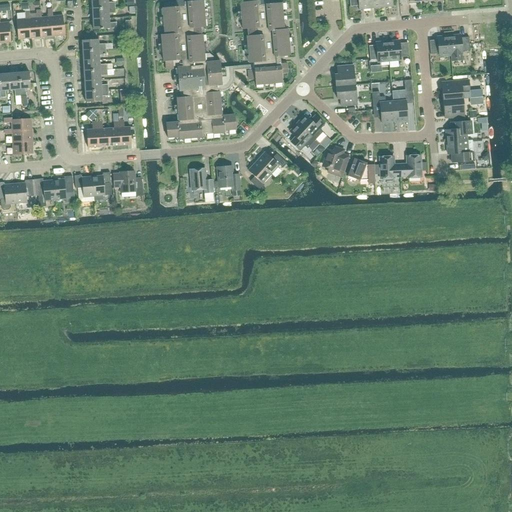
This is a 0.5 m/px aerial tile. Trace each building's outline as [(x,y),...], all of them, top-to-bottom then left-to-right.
[(107,0),(90,0),(91,9),(115,8),(114,2),(107,2),(107,0)] [(204,27),(202,1),(183,2),(163,4),(163,8),(162,8),(164,35),(161,35),(163,61),(164,61),(165,69),(173,69),(172,63),(176,63),(178,92),(180,92),(180,99),(177,99),(179,122),(165,124),(167,137),(178,137),(178,139),(202,137),(201,134),(212,133),(212,134),(224,133),(224,130),(235,129),(234,115),(221,116),(218,92),(219,91),(221,92),(234,76),(233,70),(249,69),(249,70),(247,70),(248,80),(254,80),(255,84),(281,82),(281,73),(287,73),(286,63),(280,64),(279,57),(289,56),(286,29),(283,29),(281,3),(279,3),(278,0),(263,0),(258,0),(248,0),(249,2),(240,3),(242,29),(246,29),(247,36),(246,36),(249,63),(250,63),(250,65),(220,67),(219,62),(213,62),(213,57),(209,53),(203,54),(201,35),(200,28),(204,27)] [(357,6),(358,10),(369,9),(368,0),(348,0),(349,7),(357,6)] [(368,0),(369,9),(381,8),(380,0),(368,0)] [(8,12),(18,12),(17,4),(8,4),(8,12)] [(115,8),(91,9),(92,19),(108,18),(108,14),(115,13),(115,8)] [(47,17),(41,18),(42,36),(54,35),(52,18),(52,9),(47,10),(47,17)] [(36,18),(29,19),(31,37),(42,36),(41,18),(40,10),(35,11),(36,18)] [(31,37),(29,19),(29,12),(24,12),(25,20),(16,21),(17,38),(31,37)] [(53,26),(63,25),(62,17),(52,18),(53,26)] [(108,18),(92,19),(93,30),(107,29),(108,32),(116,32),(115,23),(109,23),(108,18)] [(0,42),(10,41),(8,24),(0,24),(0,42)] [(53,26),(54,35),(64,34),(63,25),(53,26)] [(460,36),(448,37),(450,55),(451,61),(462,60),(461,52),(469,51),(468,37),(460,38),(460,36)] [(438,56),(450,55),(448,37),(436,38),(437,40),(429,41),(430,55),(438,54),(438,56)] [(97,40),(81,41),(82,51),(105,50),(109,50),(109,44),(98,44),(97,40)] [(399,41),(387,42),(389,61),(400,60),(400,57),(408,57),(407,43),(399,43),(399,41)] [(375,45),(368,46),(370,60),(377,59),(377,62),(389,61),(387,42),(375,43),(375,45)] [(105,50),(82,51),(82,61),(99,60),(98,55),(105,55),(105,50)] [(99,60),(82,61),(83,71),(106,70),(106,64),(99,65),(99,60)] [(334,75),(335,87),(354,85),(353,66),(337,67),(337,75),(334,75)] [(106,70),(83,71),(84,82),(100,80),(100,76),(106,75),(106,70)] [(28,72),(18,73),(20,96),(21,104),(26,103),(25,89),(30,88),(28,72)] [(18,73),(8,74),(9,90),(14,90),(14,96),(20,96),(18,73)] [(0,74),(0,97),(5,97),(4,90),(9,90),(8,74),(0,74)] [(100,80),(84,82),(84,92),(107,90),(107,85),(100,85),(100,80)] [(469,98),(469,91),(468,80),(441,83),(443,100),(462,99),(469,98)] [(356,105),(354,85),(335,87),(336,99),(339,99),(340,106),(356,105)] [(107,90),(84,92),(85,102),(101,101),(101,96),(108,96),(107,90)] [(371,92),(372,107),(379,106),(381,123),(394,122),(392,102),(385,102),(384,97),(379,97),(379,92),(371,92)] [(399,101),(392,102),(394,122),(407,121),(405,100),(404,95),(399,96),(399,101)] [(443,100),(444,118),(463,117),(462,99),(443,100)] [(91,121),(93,115),(87,113),(85,119),(91,121)] [(304,115),(296,123),(315,140),(322,132),(320,129),(324,124),(315,116),(310,120),(304,115)] [(4,130),(4,132),(31,131),(30,119),(11,120),(11,118),(3,118),(3,123),(11,123),(11,129),(4,130)] [(123,120),(118,121),(119,145),(130,145),(129,127),(123,128),(123,120)] [(113,128),(108,129),(109,146),(119,145),(118,121),(113,121),(113,128)] [(445,130),(446,142),(466,141),(466,134),(471,134),(470,121),(455,123),(455,129),(445,130)] [(87,147),(98,147),(96,122),(91,122),(92,130),(86,130),(87,147)] [(102,122),(96,122),(98,147),(109,146),(108,129),(102,129),(102,122)] [(299,151),(304,146),(307,149),(315,140),(296,123),(289,132),(295,137),(290,142),(299,151)] [(11,134),(12,143),(22,143),(31,142),(31,131),(4,132),(4,135),(11,134)] [(471,140),(466,141),(446,142),(447,154),(450,154),(451,163),(473,161),(473,152),(472,152),(471,140)] [(32,154),(31,142),(22,143),(22,155),(32,154)] [(12,155),(22,155),(22,143),(12,143),(12,155)] [(329,166),(327,172),(341,177),(348,156),(342,154),(343,150),(334,147),(333,151),(327,149),(322,164),(329,166)] [(264,152),(256,161),(270,175),(279,165),(282,168),(286,163),(276,154),(272,159),(264,152)] [(406,164),(400,165),(400,177),(407,176),(407,177),(421,177),(420,156),(406,157),(406,164)] [(393,157),(379,158),(379,165),(379,175),(380,179),(394,178),(394,177),(400,177),(400,165),(393,165),(393,157)] [(354,159),(347,176),(359,181),(359,180),(367,180),(367,184),(374,184),(374,175),(373,165),(367,165),(365,165),(366,163),(354,159)] [(247,170),(254,177),(249,181),(259,190),(264,185),(262,184),(270,175),(256,161),(247,170)] [(217,168),(218,187),(231,186),(231,190),(232,197),(240,196),(240,190),(238,176),(232,177),(231,166),(217,168)] [(189,170),(191,190),(204,189),(204,193),(206,193),(206,197),(213,196),(212,192),(211,180),(205,181),(205,169),(189,170)] [(121,198),(135,197),(142,196),(141,178),(134,178),(134,171),(119,172),(119,173),(112,174),(113,188),(120,188),(120,192),(121,198)] [(102,176),(93,177),(93,186),(94,197),(93,197),(93,201),(103,200),(102,196),(103,196),(111,195),(110,186),(109,173),(102,174),(102,176)] [(83,197),(93,197),(94,197),(93,177),(81,178),(81,175),(74,176),(75,188),(82,187),(83,197)] [(53,180),(55,200),(65,199),(65,205),(74,204),(73,193),(71,176),(63,177),(63,179),(53,180)] [(39,207),(45,207),(45,201),(55,200),(53,180),(43,181),(42,179),(34,180),(35,196),(38,196),(39,207)] [(24,183),(14,184),(16,204),(26,203),(25,197),(33,196),(31,180),(24,181),(24,183)] [(0,182),(0,199),(1,207),(3,209),(7,209),(9,207),(9,204),(16,204),(14,184),(4,185),(4,183),(0,182)]
